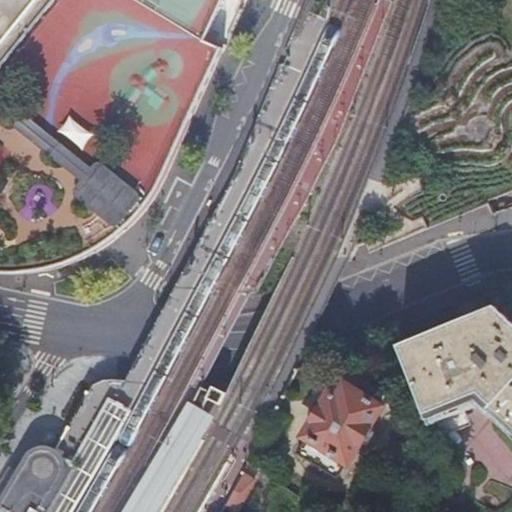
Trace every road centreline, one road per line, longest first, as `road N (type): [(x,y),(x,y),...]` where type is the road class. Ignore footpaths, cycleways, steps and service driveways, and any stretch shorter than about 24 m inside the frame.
road 1 (tertiary): [(91,331),(245,332),(511,245)]
road 2 (residential): [(290,0),(182,242),(153,282),(91,331)]
